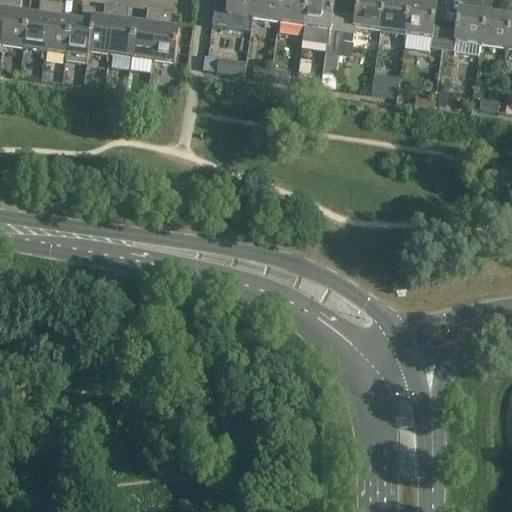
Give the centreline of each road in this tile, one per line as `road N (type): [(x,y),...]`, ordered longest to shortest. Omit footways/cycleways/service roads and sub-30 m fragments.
road 1 (tertiary): [(406,348),(353,292),(301,267),(249,251),(0,215)]
road 2 (tertiary): [(0,240),(289,299),(325,325),(359,377)]
road 3 (tertiary): [(423,511),(419,403),(406,348)]
road 4 (tertiary): [(359,377),(375,430),(376,511)]
